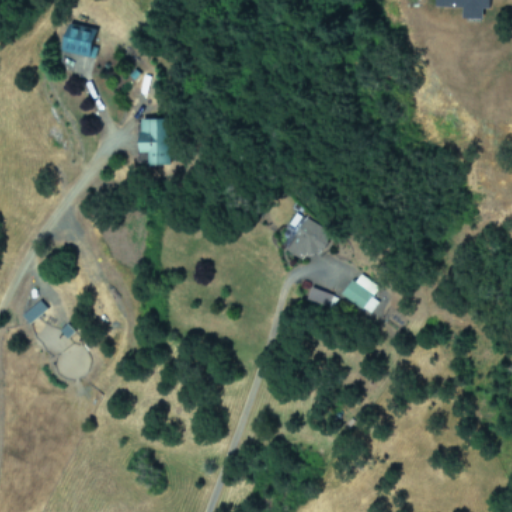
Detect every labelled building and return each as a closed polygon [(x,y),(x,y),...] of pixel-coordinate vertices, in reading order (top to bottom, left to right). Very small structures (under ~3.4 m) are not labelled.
[(94,29),(67,22),(60,49),(87,57),(94,29)] [(138,119),(139,159),(147,158),(147,165),(169,164),(168,118),(138,119)] [(284,250),(300,258),(303,252),(313,257),(327,231),(301,218),(284,250)] [(376,301),(370,297),(377,286),(356,272),(341,294),(368,313),(376,301)] [(330,293),(309,286),(305,299),(326,306),(330,293)] [(27,323),(45,309),(38,300),(20,313),(27,323)]
